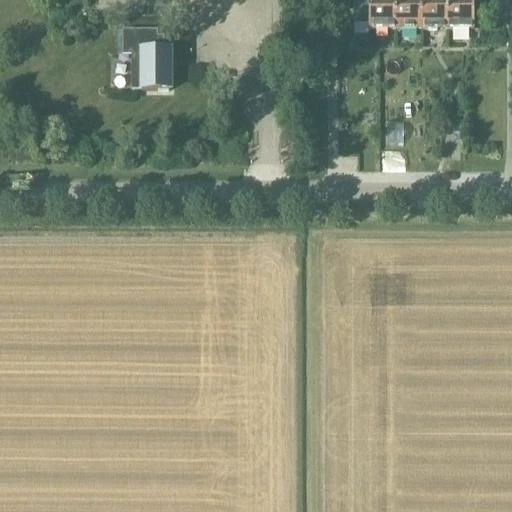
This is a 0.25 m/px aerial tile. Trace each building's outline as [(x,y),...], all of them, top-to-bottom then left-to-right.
[(368,32),(395,32),(394,0),(352,0),(353,27),(368,27),(368,32)] [(394,0),(395,32),(420,32),(420,0),(394,0)] [(446,0),(420,0),(420,32),(447,32),(446,0)] [(473,32),(473,0),(446,0),(447,32),(473,32)] [(140,91),(140,92),(169,93),(170,55),(161,55),(161,43),(133,42),(133,56),(141,56),(141,76),(136,76),(135,91),(140,91)] [(444,127),(446,150),(455,149),(454,127),(444,127)]
